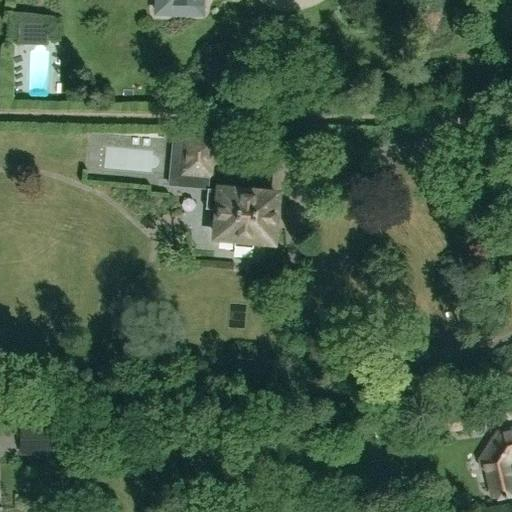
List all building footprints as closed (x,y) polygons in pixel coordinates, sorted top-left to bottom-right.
[(169,0),(169,4),(178,5),(178,15),(194,16),(194,5),(203,6),(202,0),(169,0)] [(12,23),(12,34),(18,35),(18,45),(46,46),(46,35),(47,23),(19,22),(18,23),(12,23)] [(184,136),(180,175),(212,179),(216,139),(184,136)] [(511,175),(501,181),(500,194),(511,202),(511,201),(511,175)] [(271,242),(275,197),(221,192),(221,191),(208,190),(206,210),(220,211),(219,218),(214,222),(213,228),(218,232),(217,237),(234,239),(234,248),(254,250),(255,240),(271,242)] [(313,195),(298,196),(299,216),(315,215),(313,195)] [(340,431),(304,412),(298,423),(334,442),(340,431)] [(483,414),(453,418),(455,431),(484,427),(483,414)] [(56,425),(20,426),(20,453),(57,452),(56,425)] [(511,432),(510,433),(509,430),(497,433),(480,460),(482,467),(486,469),(493,498),(497,497),(497,499),(511,495),(511,474),(510,475),(507,465),(511,458),(511,432)] [(381,497),(371,498),(372,508),(382,507),(381,497)] [(348,504),(349,511),(362,511),(361,503),(348,504)]
